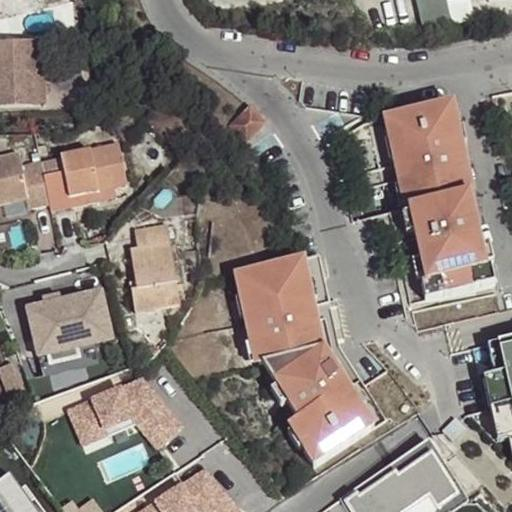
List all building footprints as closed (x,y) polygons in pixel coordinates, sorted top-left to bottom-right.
[(417,0),(426,32),(455,25),(449,2),(455,0),(417,0)] [(37,43),(0,44),(0,107),(35,106),(34,73),(39,72),(37,43)] [(34,73),(35,106),(47,105),(45,72),(39,72),(34,73)] [(460,105),(377,124),(396,215),(476,197),(459,124),(464,123),(460,105)] [(252,140),(271,123),(257,107),(238,125),(252,140)] [(45,179),(50,205),(52,211),(71,208),(69,198),(114,188),(126,185),(119,147),(61,158),(61,160),(65,176),(45,179)] [(30,209),(50,205),(45,179),(42,164),(22,168),(19,157),(0,160),(0,204),(3,204),(28,199),(30,209)] [(65,176),(61,160),(42,164),(45,179),(65,176)] [(116,199),(114,188),(69,198),(71,208),(116,199)] [(476,197),(396,215),(416,306),(500,288),(496,270),(492,271),(476,197)] [(28,199),(3,204),(5,214),(30,209),(28,199)] [(166,228),(136,233),(137,238),(139,251),(132,252),(137,283),(139,292),(132,293),(136,316),(146,314),(158,311),(169,310),(168,303),(179,301),(178,295),(184,294),(183,287),(177,288),(166,228)] [(325,259),(240,277),(244,295),(248,294),(258,338),(262,337),(269,366),(345,350),(325,259)] [(131,284),(132,293),(139,292),(137,283),(131,284)] [(77,309),(103,302),(99,286),(73,293),(77,309)] [(72,290),(30,300),(48,372),(56,370),(59,384),(79,378),(73,356),(114,346),(103,302),(77,309),(73,293),(72,290)] [(159,318),(158,311),(146,314),(147,320),(159,318)] [(511,344),(502,347),(509,377),(500,379),(507,410),(511,430),(511,344)] [(509,377),(502,347),(491,350),(498,379),(500,379),(509,377)] [(345,350),(269,366),(303,421),(296,425),(312,450),(309,453),(318,469),(391,424),(345,350)] [(81,386),(79,378),(59,384),(61,391),(81,386)] [(507,410),(500,379),(498,379),(491,381),(498,412),(507,410)] [(139,381),(54,413),(75,460),(145,429),(161,456),(183,433),(139,381)] [(511,442),(511,430),(507,410),(498,412),(506,444),(511,442)] [(431,450),(339,507),(342,511),(454,511),(462,507),(431,450)] [(0,511),(51,511),(28,476),(0,493),(0,511)] [(240,511),(206,476),(156,511),(240,511)]
